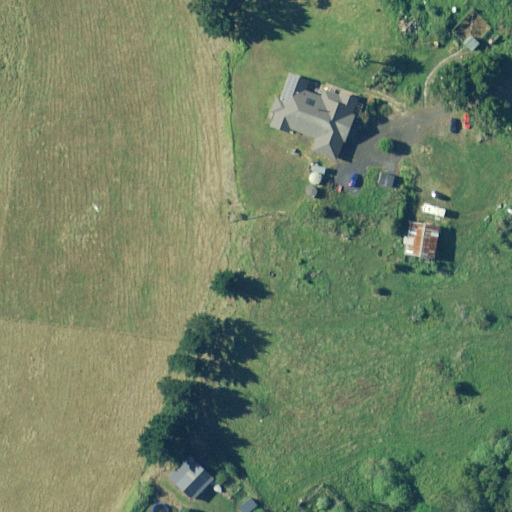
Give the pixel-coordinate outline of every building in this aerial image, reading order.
[(478,43),(470,35),(463,42),(471,51),(478,43)] [(309,81),(290,74),(281,96),(276,95),(270,111),(273,112),(269,125),(287,132),(288,128),(315,138),(310,151),(334,161),(342,140),(344,141),(359,103),(325,90),(322,97),(305,91),(309,81)] [(292,159),(282,154),(278,164),(287,169),(292,159)] [(322,176),(312,170),(307,181),(317,186),(322,176)] [(440,227),(409,222),(403,253),(434,259),(440,227)] [(213,479),(191,454),(167,475),(190,500),(213,479)]
